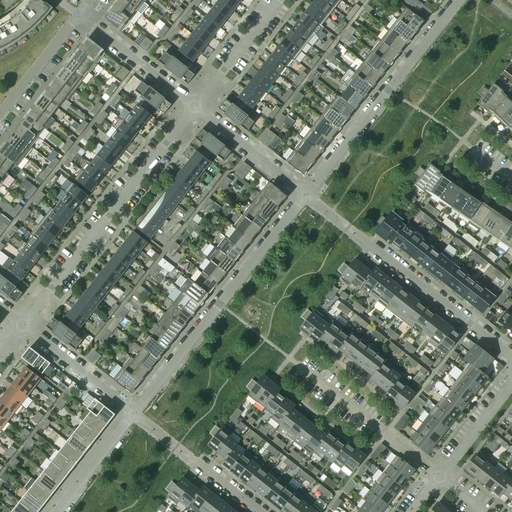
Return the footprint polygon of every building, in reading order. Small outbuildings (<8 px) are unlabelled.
[(0,58),(4,57),(8,55),(13,52),(17,50),(22,47),(26,44),(31,41),(35,37),(39,34),(43,30),(47,26),(50,22),(54,18),(57,14),(44,4),(39,0),(2,0),(0,3),(0,8),(2,12),(2,13),(6,10),(10,7),(13,4),(17,1),(17,0),(22,0),(24,1),(12,13),(0,20),(0,58)] [(141,15),(120,0),(117,0),(112,8),(114,10),(130,22),(133,25),(141,15)] [(148,6),(140,0),(120,0),(141,15),(148,6)] [(233,12),(218,0),(211,9),(226,20),(233,12)] [(240,3),(235,0),(218,0),(233,12),(240,3)] [(334,9),(322,0),(315,0),(311,5),(328,18),(334,9)] [(341,1),(340,0),(322,0),(334,9),(341,1)] [(356,13),(360,7),(356,4),(352,9),(356,13)] [(328,18),(311,5),(305,13),(321,26),(328,18)] [(369,14),(373,9),(367,5),(363,10),(369,14)] [(427,19),(432,12),(423,5),(418,12),(427,19)] [(179,16),(183,11),(179,7),(175,12),(179,16)] [(130,22),(114,10),(112,8),(103,19),(121,33),(130,22)] [(424,22),(406,8),(397,19),(416,34),(419,30),(418,29),(424,22)] [(189,18),(194,12),(190,9),(185,15),(189,18)] [(226,20),(211,9),(205,17),(220,29),(226,20)] [(352,18),(356,13),(352,9),(348,14),(352,18)] [(365,19),(369,14),(363,10),(359,15),(365,19)] [(175,21),(179,16),(175,12),(171,17),(175,21)] [(321,26),(305,13),(298,22),(314,35),(315,35),(312,33),(319,25),(321,27),(321,26)] [(184,25),(189,18),(185,15),(180,22),(184,25)] [(220,29),(205,17),(198,26),(213,37),(220,29)] [(416,34),(397,19),(388,30),(407,45),(410,41),(410,40),(415,34),(416,34)] [(342,29),(347,24),(342,21),(338,26),(342,29)] [(314,35),(298,22),(291,30),(308,43),(314,35)] [(165,34),(169,29),(164,26),(160,31),(165,34)] [(175,35),(180,29),(177,26),(172,32),(175,35)] [(206,46),(213,37),(198,26),(191,34),(206,46)] [(339,34),(342,29),(338,26),(334,31),(339,34)] [(355,31),(350,27),(346,32),(351,36),(355,31)] [(308,43),(291,30),(285,39),(301,52),(308,43)] [(407,45),(388,30),(380,41),(399,56),(402,52),(401,51),(406,44),(407,45)] [(161,39),(165,34),(160,31),(156,36),(161,39)] [(170,42),(175,35),(172,32),(167,39),(170,42)] [(351,36),(346,32),(342,37),(347,41),(351,36)] [(206,46),(191,34),(185,43),(200,54),(206,46)] [(145,52),(152,43),(146,38),(139,47),(145,52)] [(329,46),(333,41),(329,38),(325,43),(329,46)] [(105,53),(87,39),(78,50),(96,64),(105,53)] [(301,52),(285,39),(278,47),(294,60),(301,52)] [(399,56),(380,41),(371,52),(390,67),(393,62),(392,62),(398,55),(398,56),(399,56)] [(200,54),(185,43),(178,51),(182,55),(182,54),(185,57),(189,59),(188,60),(193,63),(200,54)] [(325,51),(329,46),(325,43),(321,48),(325,51)] [(294,60),(278,47),(271,56),(285,67),(292,59),(294,60)] [(334,58),(338,53),(333,49),(329,54),(334,58)] [(96,64),(78,50),(71,59),(89,73),(96,64)] [(390,67),(371,52),(363,63),(381,77),(385,73),(384,73),(389,66),(390,67)] [(172,73),(185,57),(182,54),(182,55),(177,61),(165,53),(158,62),(172,73)] [(330,63),(334,58),(329,54),(325,59),(330,63)] [(316,63),(320,58),(316,55),(312,60),(316,63)] [(279,75),(285,67),(271,56),(264,64),(279,75)] [(183,67),(188,60),(189,59),(185,57),(172,73),(187,85),(194,75),(183,67)] [(89,73),(71,59),(64,68),(82,83),(89,73)] [(312,68),(316,63),(312,60),(308,65),(312,68)] [(381,77),(363,63),(354,74),(373,88),(376,84),(375,84),(380,77),(381,78),(381,77)] [(279,75),(264,64),(258,73),(272,84),(279,75)] [(122,81),(129,72),(123,67),(116,76),(122,81)] [(82,83),(64,68),(56,78),(74,92),(82,83)] [(321,75),(316,71),(312,76),(317,80),(321,75)] [(302,80),(306,75),(302,72),(298,77),(302,80)] [(272,84),(258,73),(251,81),(265,92),(272,84)] [(373,88),(354,74),(345,85),(364,99),(367,95),(372,88),(372,89),(373,88)] [(313,85),(317,80),(312,76),(308,81),(313,85)] [(298,85),(302,80),(298,77),(294,82),(298,85)] [(74,92),(56,78),(49,87),(67,101),(74,92)] [(265,92),(251,81),(244,90),(259,101),(265,92)] [(143,110),(156,94),(142,82),(134,92),(146,101),(140,107),(137,105),(143,110)] [(113,93),(117,87),(113,84),(109,89),(113,93)] [(492,113),(506,98),(502,94),(503,92),(494,84),(488,91),(483,87),(478,94),(483,97),(477,104),(487,112),(489,110),(492,113)] [(364,99),(345,85),(348,87),(340,98),(337,95),(337,96),(355,110),(359,106),(358,106),(363,99),(364,100),(364,99)] [(67,101),(49,87),(42,96),(57,108),(64,100),(67,101)] [(109,97),(113,93),(109,89),(105,94),(109,97)] [(289,97),(293,92),(289,89),(285,94),(289,97)] [(259,101),(244,90),(238,98),(242,102),(245,104),(248,107),(252,110),(259,101)] [(300,102),(304,97),(298,92),(294,98),(300,102)] [(171,105),(156,94),(143,110),(151,116),(147,112),(152,105),(164,115),(171,105)] [(285,102),(289,97),(285,94),(281,99),(285,102)] [(117,103),(121,98),(117,95),(113,100),(117,103)] [(57,108),(42,96),(35,105),(50,118),(57,108)] [(349,116),(355,110),(355,111),(355,110),(337,96),(328,106),(347,121),(350,117),(349,116)] [(296,107),(300,102),(294,98),(290,103),(296,107)] [(500,122),(511,108),(511,103),(506,98),(492,113),(495,115),(494,117),(500,122)] [(113,108),(117,103),(113,100),(109,105),(113,108)] [(232,120),(245,104),(242,102),(236,109),(225,100),(218,109),(232,120)] [(99,111),(103,106),(98,102),(94,108),(99,111)] [(254,123),(243,114),(248,107),(245,104),(232,120),(247,132),(254,123)] [(50,118),(35,105),(27,115),(45,129),(45,128),(43,127),(50,118)] [(151,116),(143,110),(137,105),(130,113),(144,125),(151,116)] [(276,114),(280,109),(276,106),(272,111),(276,114)] [(347,121),(328,106),(320,117),(338,132),(341,128),(341,127),(346,121),(347,121)] [(95,116),(99,111),(94,108),(90,112),(95,116)] [(510,129),(511,126),(511,108),(500,122),(506,128),(507,126),(510,129)] [(272,119),(276,114),(272,111),(268,116),(272,119)] [(104,120),(108,115),(104,112),(100,117),(104,120)] [(144,125),(130,113),(124,122),(123,122),(138,133),(144,125)] [(287,118),(281,114),(277,119),(283,124),(287,118)] [(45,129),(27,115),(20,124),(38,138),(45,129)] [(100,125),(104,120),(100,117),(96,122),(100,125)] [(338,132),(320,117),(311,128),(330,143),(333,139),(332,138),(337,132),(338,132)] [(279,129),(283,124),(277,119),(273,124),(279,129)] [(138,133),(123,122),(124,122),(121,120),(114,129),(117,131),(117,130),(131,141),(138,133)] [(84,130),(88,124),(84,121),(79,126),(84,130)] [(38,138),(20,124),(13,133),(30,147),(38,138)] [(80,135),(84,130),(79,126),(76,131),(80,135)] [(330,143),(311,128),(302,139),(321,154),(324,150),(324,149),(329,143),(330,143)] [(90,137),(94,132),(90,129),(86,134),(90,137)] [(216,141),(202,129),(194,139),(206,148),(200,155),(203,157),(216,141)] [(131,141),(117,130),(117,131),(110,139),(124,150),(131,141)] [(267,148),(276,136),(269,130),(259,142),(267,148)] [(30,147),(13,133),(5,143),(21,155),(28,146),(30,148),(30,147)] [(86,142),(90,137),(86,134),(82,139),(86,142)] [(69,148),(74,143),(69,139),(65,145),(69,148)] [(124,150),(110,139),(103,147),(118,158),(124,150)] [(321,154),(302,139),(294,150),(312,165),(316,161),(315,160),(320,154),(321,154)] [(231,152),(216,141),(203,157),(206,160),(207,159),(212,153),(224,162),(231,152)] [(21,155),(5,143),(0,149),(0,153),(14,164),(21,155)] [(65,153),(69,148),(65,145),(61,149),(65,153)] [(77,154),(81,149),(77,146),(73,151),(77,154)] [(118,158),(103,147),(97,156),(111,167),(118,158)] [(312,165),(294,150),(297,153),(288,164),(297,171),(304,176),(307,172),(306,171),(312,165)] [(73,159),(77,154),(73,151),(69,156),(73,159)] [(211,163),(207,159),(206,160),(203,157),(200,155),(196,151),(189,160),(204,172),(211,163)] [(14,164),(0,153),(0,168),(9,175),(7,173),(14,164)] [(111,167),(97,156),(90,164),(104,175),(111,167)] [(55,167),(59,161),(54,158),(50,163),(55,167)] [(66,168),(70,162),(66,159),(62,164),(66,168)] [(204,172),(189,160),(182,168),(197,180),(204,172)] [(242,180),(251,168),(243,162),(234,174),(242,180)] [(104,175),(90,164),(84,172),(83,173),(98,184),(104,175)] [(430,193),(441,177),(438,174),(440,172),(430,164),(424,171),(420,168),(415,174),(419,178),(414,185),(424,193),(426,190),(430,193)] [(47,176),(52,171),(47,167),(43,172),(47,176)] [(9,175),(0,168),(0,183),(1,184),(9,175)] [(197,180),(182,168),(176,177),(191,189),(197,180)] [(98,184),(83,173),(84,172),(81,171),(74,180),(91,193),(98,184)] [(44,181),(47,176),(43,172),(39,177),(44,181)] [(217,182),(222,175),(218,173),(213,179),(217,182)] [(54,183),(58,178),(54,175),(50,180),(54,183)] [(191,189),(176,177),(169,185),(184,197),(191,189)] [(227,186),(232,181),(226,177),(222,182),(227,186)] [(440,200),(453,182),(446,177),(445,179),(441,177),(430,193),(440,200)] [(212,188),(217,182),(213,179),(208,185),(212,188)] [(50,188),(54,183),(50,180),(46,185),(50,188)] [(223,191),(227,186),(222,182),(218,187),(223,191)] [(287,197),(280,192),(280,191),(269,182),(259,194),(278,209),(278,208),(283,201),(283,202),(287,197)] [(450,207),(461,190),(458,188),(459,186),(453,182),(440,200),(450,207)] [(88,196),(71,183),(64,192),(67,194),(81,205),(88,196)] [(184,197),(169,185),(162,194),(177,205),(184,197)] [(33,194),(37,189),(32,186),(28,191),(33,194)] [(203,199),(209,192),(205,190),(200,196),(203,199)] [(460,214),(469,200),(472,195),(466,191),(464,193),(461,190),(450,207),(460,214)] [(29,199),(33,194),(28,191),(24,196),(29,199)] [(44,195),(40,192),(36,197),(40,200),(44,195)] [(81,205),(67,194),(60,202),(74,213),(81,205)] [(177,205),(162,194),(156,202),(170,214),(177,205)] [(278,209),(259,194),(251,205),(269,219),(270,219),(269,219),(274,212),(275,213),(278,209)] [(468,223),(481,204),(478,202),(479,200),(472,195),(469,200),(460,214),(469,220),(467,223),(468,223)] [(198,205),(203,199),(200,196),(195,202),(198,205)] [(36,205),(40,200),(36,197),(32,202),(36,205)] [(210,208),(214,203),(209,199),(205,204),(210,208)] [(74,213),(60,202),(54,210),(51,208),(51,209),(68,222),(74,213)] [(170,214),(156,202),(149,211),(164,222),(170,214)] [(18,213),(22,208),(18,204),(14,209),(18,213)] [(206,213),(210,208),(205,204),(201,209),(206,213)] [(433,208),(427,204),(423,208),(430,213),(433,208)] [(480,227),(492,209),(486,205),(485,206),(481,204),(468,223),(478,230),(480,227)] [(269,219),(251,205),(242,216),(261,230),(260,229),(266,223),(266,224),(269,219)] [(190,216),(195,209),(192,207),(187,213),(190,216)] [(440,214),(433,208),(430,213),(436,218),(440,214)] [(18,213),(14,209),(10,214),(14,218),(18,213)] [(27,217),(31,212),(27,209),(23,214),(27,217)] [(68,222),(51,209),(44,217),(61,230),(68,222)] [(490,234),(501,218),(498,215),(499,214),(492,209),(480,227),(478,230),(479,231),(481,228),(490,234)] [(164,222),(149,211),(142,219),(157,231),(164,222)] [(423,221),(427,216),(420,211),(417,216),(423,221)] [(185,222),(190,216),(187,213),(182,219),(185,222)] [(392,242),(404,226),(400,223),(402,221),(392,213),(386,220),(382,216),(376,223),(381,226),(376,233),(386,241),(387,239),(392,242)] [(23,222),(27,217),(23,214),(19,219),(23,222)] [(261,230),(242,216),(233,226),(252,241),(253,241),(252,240),(257,234),(258,234),(261,230)] [(433,221),(427,216),(423,221),(429,226),(433,221)] [(61,230),(44,217),(38,226),(54,239),(61,230)] [(452,223),(446,218),(442,223),(449,228),(452,223)] [(500,241),(511,222),(505,218),(504,220),(501,218),(490,234),(500,241)] [(157,231),(142,219),(135,228),(150,240),(157,231)] [(193,230),(197,225),(192,221),(188,226),(193,230)] [(402,248),(413,234),(413,233),(417,229),(408,222),(404,227),(404,226),(392,242),(397,246),(398,245),(402,248)] [(510,248),(511,244),(511,222),(500,241),(510,248)] [(176,233),(182,226),(178,223),(173,230),(176,233)] [(455,233),(459,228),(452,223),(449,228),(455,233)] [(445,230),(438,225),(435,230),(441,235),(445,230)] [(14,234),(18,229),(14,226),(10,231),(14,234)] [(54,239),(38,226),(31,234),(48,247),(54,239)] [(189,235),(193,230),(188,226),(184,231),(189,235)] [(252,241),(233,226),(233,227),(236,229),(228,239),(225,237),(244,252),(243,251),(248,245),(249,245),(252,241)] [(171,238),(176,233),(173,230),(168,235),(171,238)] [(451,235),(445,230),(441,235),(447,240),(451,235)] [(10,239),(14,234),(10,231),(6,236),(10,239)] [(148,243),(133,231),(126,240),(141,252),(148,243)] [(468,242),(472,238),(465,233),(462,237),(468,242)] [(48,247),(31,234),(31,235),(33,236),(27,245),(41,256),(48,247)] [(410,256),(424,238),(424,237),(421,240),(413,234),(402,248),(406,251),(404,252),(410,256)] [(165,245),(171,238),(168,235),(162,242),(165,245)] [(244,252),(225,237),(216,248),(235,263),(235,262),(240,256),(244,252)] [(420,262),(433,245),(424,238),(410,256),(415,261),(416,259),(420,262)] [(474,247),(478,243),(472,238),(468,242),(474,247)] [(460,249),(463,244),(457,239),(453,244),(460,249)] [(141,252),(126,240),(119,249),(134,260),(141,252)] [(41,256),(27,245),(23,242),(16,250),(20,253),(34,264),(41,256)] [(176,252),(180,247),(175,242),(170,248),(176,252)] [(470,249),(464,244),(463,244),(460,249),(466,254),(470,249)] [(429,269),(442,252),(433,245),(420,262),(429,269)] [(172,257),(176,252),(170,248),(166,253),(172,257)] [(235,263),(216,248),(216,249),(219,251),(211,262),(226,274),(227,274),(226,273),(231,267),(232,267),(235,263)] [(487,257),(490,253),(484,248),(480,252),(487,257)] [(127,269),(134,260),(119,249),(112,257),(127,269)] [(438,276),(449,262),(453,257),(444,250),(442,252),(429,269),(428,271),(433,275),(434,273),(438,276)] [(20,253),(13,262),(28,273),(34,264),(20,253)] [(154,262),(159,256),(155,253),(150,259),(154,262)] [(478,263),(481,258),(475,253),(471,258),(478,263)] [(493,262),(497,258),(490,253),(487,257),(493,262)] [(127,269),(112,257),(106,266),(121,277),(127,269)] [(487,263),(481,258),(478,263),(484,268),(487,263)] [(149,268),(154,262),(150,259),(145,266),(149,268)] [(348,286),(363,267),(354,260),(348,268),(343,264),(338,271),(342,275),(339,279),(348,286)] [(503,270),(507,266),(500,260),(496,265),(503,270)] [(28,273),(13,262),(6,270),(13,276),(16,278),(21,282),(28,273)] [(226,274),(211,262),(202,273),(218,285),(217,284),(223,277),(223,278),(226,274)] [(446,285),(458,269),(449,262),(438,276),(442,279),(440,281),(446,285)] [(159,274),(163,268),(157,264),(153,269),(159,274)] [(121,277),(106,266),(99,274),(114,286),(121,277)] [(359,289),(375,269),(371,273),(363,267),(348,286),(351,283),(359,289)] [(495,277),(499,272),(493,267),(489,272),(495,277)] [(155,279),(159,274),(153,269),(149,274),(155,279)] [(368,295),(384,275),(375,269),(359,289),(360,289),(368,295)] [(456,290),(464,280),(467,276),(458,269),(446,285),(451,289),(452,287),(456,290)] [(0,291),(0,292),(13,276),(6,270),(1,277),(0,276),(0,291)] [(140,279),(145,273),(142,270),(137,276),(140,279)] [(502,282),(505,277),(499,272),(495,277),(502,282)] [(218,285),(202,273),(194,283),(209,295),(214,288),(215,289),(218,285)] [(114,286),(99,274),(92,283),(107,294),(114,286)] [(377,302),(392,282),(384,275),(368,295),(377,302)] [(15,303),(22,294),(21,293),(24,289),(17,283),(13,287),(11,285),(16,278),(13,276),(0,292),(15,303)] [(135,285),(140,279),(137,276),(132,283),(135,285)] [(464,299),(478,280),(477,280),(475,283),(467,276),(464,280),(456,290),(459,293),(458,295),(464,299)] [(474,304),(487,287),(478,280),(464,299),(469,303),(470,302),(474,304)] [(385,308),(401,289),(392,282),(377,302),(385,308)] [(107,294),(92,283),(86,291),(101,303),(107,294)] [(209,295),(194,283),(185,294),(182,292),(201,307),(204,303),(203,302),(209,295)] [(141,295),(146,290),(140,286),(136,291),(141,295)] [(334,295),(338,290),(333,286),(329,291),(334,295)] [(127,296),(132,290),(129,287),(123,293),(127,296)] [(482,313),(492,300),(497,295),(487,287),(474,304),(477,307),(476,309),(482,313)] [(394,315),(409,296),(401,289),(385,308),(394,315)] [(506,299),(511,293),(506,289),(501,296),(506,299)] [(101,303),(86,291),(79,299),(94,311),(101,303)] [(137,300),(141,295),(136,291),(132,296),(137,300)] [(328,304),(333,297),(334,295),(329,291),(323,300),(328,304)] [(201,307),(182,292),(173,303),(175,304),(192,318),(195,313),(200,306),(200,307),(201,307)] [(345,301),(348,296),(343,292),(340,297),(345,301)] [(122,302),(127,296),(123,293),(118,300),(122,302)] [(402,322),(418,302),(409,296),(394,315),(402,322)] [(501,306),(505,300),(506,299),(501,296),(496,302),(501,306)] [(94,311),(79,299),(72,308),(87,320),(94,311)] [(356,310),(360,306),(355,301),(351,306),(356,310)] [(411,328),(426,309),(418,302),(402,322),(411,328)] [(192,318),(175,304),(173,303),(165,314),(183,328),(187,324),(186,324),(191,317),(192,318)] [(342,311),(345,307),(340,303),(337,307),(342,311)] [(113,313),(119,306),(115,304),(110,310),(113,313)] [(362,314),(365,310),(360,306),(356,310),(362,314)] [(347,315),(350,311),(345,307),(342,311),(347,315)] [(87,320),(72,308),(65,317),(70,320),(73,323),(76,325),(80,329),(87,320)] [(128,312),(123,308),(119,313),(124,317),(128,312)] [(309,336),(324,316),(315,309),(312,314),(307,310),(301,317),(306,321),(300,329),(309,336)] [(419,335),(435,316),(426,309),(411,328),(419,335)] [(109,319),(113,313),(110,310),(105,317),(109,319)] [(488,322),(493,315),(489,311),(483,318),(488,322)] [(120,322),(124,317),(119,313),(115,318),(120,322)] [(511,318),(505,313),(498,322),(511,332),(511,318)] [(183,328),(165,314),(156,325),(175,339),(178,335),(177,335),(182,328),(183,329),(183,328)] [(377,319),(372,315),(368,319),(373,323),(377,319)] [(317,343),(335,320),(332,323),(324,316),(309,336),(317,343)] [(359,325),(362,320),(357,316),(354,321),(359,325)] [(428,342),(443,322),(435,316),(419,335),(420,335),(423,331),(431,338),(427,342),(428,342)] [(60,339),(73,323),(70,320),(64,327),(53,318),(46,327),(60,339)] [(382,323),(377,319),(373,323),(379,327),(382,323)] [(328,346),(343,327),(335,320),(317,343),(320,340),(328,346)] [(364,329),(367,324),(362,320),(359,325),(364,329)] [(100,330),(105,323),(102,321),(97,327),(100,330)] [(436,348),(452,329),(443,322),(428,342),(436,348)] [(82,341),(71,332),(76,325),(73,323),(60,339),(75,350),(82,341)] [(175,339),(156,325),(159,328),(151,338),(166,350),(169,346),(174,339),(175,340),(175,339)] [(95,336),(100,330),(97,327),(92,333),(95,336)] [(337,353),(351,334),(348,337),(341,331),(344,327),(343,327),(328,346),(337,353)] [(390,337),(394,332),(389,328),(385,333),(390,337)] [(379,334),(374,329),(371,334),(376,338),(379,334)] [(448,351),(460,336),(452,329),(436,348),(437,349),(440,345),(448,351)] [(111,334),(106,330),(102,335),(107,339),(111,334)] [(399,336),(394,332),(390,337),(395,341),(399,336)] [(347,356),(363,337),(359,341),(351,334),(337,353),(339,350),(347,356)] [(381,342),(384,338),(379,334),(376,338),(381,342)] [(107,339),(102,335),(98,340),(103,344),(107,339)] [(356,363),(371,344),(363,337),(347,356),(356,363)] [(484,352),(465,337),(458,345),(469,354),(464,360),(473,367),(484,352)] [(166,350),(151,338),(142,349),(158,361),(161,357),(160,357),(165,350),(166,351),(166,350)] [(407,350),(411,346),(406,342),(402,346),(407,350)] [(396,347),(391,343),(387,347),(393,351),(396,347)] [(364,370),(380,350),(371,344),(356,363),(364,370)] [(412,354),(416,350),(411,346),(407,350),(412,354)] [(398,355),(401,351),(396,347),(393,351),(398,355)] [(50,364),(29,348),(21,358),(42,375),(50,364)] [(158,361),(142,349),(134,359),(131,357),(130,357),(149,372),(152,368),(152,367),(157,361),(158,361)] [(370,380),(386,360),(385,361),(377,354),(380,350),(364,370),(373,376),(370,379),(370,380)] [(94,365),(101,356),(95,351),(87,360),(94,365)] [(454,360),(458,355),(454,351),(450,357),(454,360)] [(482,373),(493,359),(484,352),(473,367),(487,378),(482,373)] [(424,364),(428,359),(423,355),(419,359),(424,364)] [(410,365),(413,360),(408,356),(404,361),(410,365)] [(149,372),(130,357),(122,368),(140,383),(144,379),(143,378),(148,372),(149,372)] [(433,363),(428,359),(424,364),(429,368),(433,363)] [(379,386),(394,367),(386,360),(370,380),(379,386)] [(415,369),(418,364),(413,360),(410,365),(415,369)] [(487,378),(473,367),(464,360),(469,364),(462,372),(480,386),(487,378)] [(444,372),(448,367),(444,363),(440,368),(444,372)] [(499,372),(503,367),(499,364),(495,369),(499,372)] [(41,379),(26,367),(19,376),(34,388),(41,379)] [(385,396),(403,373),(394,367),(379,386),(387,393),(385,396)] [(423,376),(427,371),(422,367),(418,371),(423,376)] [(140,383),(122,368),(113,380),(125,389),(132,394),(135,390),(134,389),(139,383),(140,383)] [(440,377),(444,372),(440,368),(436,373),(440,377)] [(480,386),(462,372),(456,381),(464,387),(474,395),(480,386)] [(393,403),(409,383),(401,377),(403,374),(403,373),(385,396),(393,403)] [(34,388),(19,376),(12,385),(27,397),(34,388)] [(256,402),(271,383),(263,376),(257,384),(252,380),(246,387),(251,391),(247,396),(256,402)] [(431,389),(435,383),(431,380),(427,385),(431,389)] [(474,395),(464,387),(456,381),(449,389),(467,403),(474,395)] [(74,393),(60,382),(57,386),(71,398),(74,393)] [(278,393),(280,390),(271,383),(256,402),(265,409),(278,393)] [(402,410),(414,394),(406,387),(409,384),(409,383),(393,403),(402,410)] [(27,397),(12,385),(5,393),(20,405),(27,397)] [(427,394),(431,389),(427,385),(423,390),(427,394)] [(467,403),(449,389),(442,398),(460,412),(467,403)] [(20,405),(5,393),(0,399),(0,402),(14,413),(20,405)] [(271,419),(286,399),(278,393),(265,409),(273,415),(270,419),(271,419)] [(53,404),(57,399),(51,395),(48,399),(53,404)] [(418,406),(422,400),(418,397),(413,402),(418,406)] [(460,412),(442,398),(436,406),(454,420),(460,412)] [(53,404),(48,399),(44,403),(50,408),(53,404)] [(115,415),(94,399),(87,409),(107,425),(115,415)] [(279,426),(294,406),(286,399),(271,419),(279,426)] [(14,413),(0,402),(0,416),(7,422),(14,413)] [(414,411),(418,406),(413,402),(410,407),(414,411)] [(285,436),(300,416),(292,410),(295,406),(294,406),(279,426),(280,425),(288,431),(285,435),(285,436)] [(454,420),(436,406),(429,415),(447,429),(454,420)] [(107,425),(87,409),(86,409),(90,412),(83,422),(99,435),(107,425)] [(238,418),(242,413),(237,409),(233,414),(238,418)] [(40,421),(43,416),(38,412),(34,416),(40,421)] [(238,418),(233,414),(229,419),(234,423),(238,418)] [(404,422),(408,417),(404,414),(400,419),(404,422)] [(447,429),(429,415),(422,423),(440,437),(447,429)] [(40,421),(34,416),(31,420),(37,425),(40,421)] [(294,442),(309,423),(300,416),(285,436),(294,442)] [(252,425),(255,421),(250,417),(246,421),(252,425)] [(406,423),(404,422),(400,419),(393,428),(399,432),(406,423)] [(99,435),(83,422),(75,432),(92,445),(99,435)] [(246,426),(241,422),(237,427),(242,431),(246,426)] [(302,449),(317,429),(309,423),(294,442),(302,449)] [(440,437),(422,423),(416,431),(434,446),(440,437)] [(264,428),(259,424),(255,428),(260,432),(264,428)] [(217,452),(232,433),(224,426),(220,430),(215,426),(210,434),(214,437),(208,445),(217,452)] [(501,435),(504,431),(498,427),(495,431),(501,435)] [(269,432),(264,428),(260,432),(265,436),(269,432)] [(27,437),(30,433),(24,429),(21,433),(27,437)] [(310,456),(328,433),(325,436),(317,429),(302,449),(310,456)] [(434,446),(416,431),(409,440),(427,454),(434,446)] [(92,445),(75,432),(67,442),(84,455),(92,445)] [(258,436),(252,432),(249,436),(254,440),(258,436)] [(23,442),(27,437),(21,433),(18,437),(23,442)] [(222,463),(238,443),(229,437),(233,433),(232,433),(217,452),(225,458),(221,463),(222,463)] [(321,459),(337,440),(328,433),(310,456),(311,456),(313,453),(321,459)] [(499,438),(493,433),(490,437),(496,442),(499,438)] [(263,440),(258,436),(254,440),(259,444),(263,440)] [(277,446),(281,441),(276,437),(272,442),(277,446)] [(332,463),(345,446),(337,440),(321,459),(322,459),(325,455),(333,462),(332,462),(332,463)] [(504,448),(507,444),(502,440),(499,444),(504,448)] [(282,450),(286,445),(281,441),(277,446),(282,450)] [(84,455),(67,442),(59,452),(76,465),(84,455)] [(230,470),(246,451),(245,450),(242,454),(234,448),(238,443),(222,463),(230,470)] [(341,469),(356,450),(347,443),(345,446),(332,463),(341,469)] [(379,457),(386,448),(381,444),(374,453),(378,456),(379,457)] [(274,449),(269,445),(266,449),(271,454),(274,449)] [(13,454),(17,450),(11,446),(8,450),(13,454)] [(276,458),(280,453),(274,449),(271,454),(276,458)] [(10,459),(13,454),(8,450),(4,454),(10,459)] [(294,459),(298,454),(293,450),(289,455),(294,459)] [(353,472),(365,457),(356,450),(341,469),(341,470),(344,466),(353,472)] [(239,477),(254,457),(246,451),(230,470),(239,477)] [(473,476),(488,458),(479,451),(467,466),(465,469),(473,476)] [(76,465),(59,452),(51,462),(68,475),(76,465)] [(374,461),(378,456),(374,453),(370,458),(374,461)] [(303,458),(298,454),(294,459),(299,463),(303,458)] [(414,470),(396,456),(389,465),(407,479),(414,470)] [(247,484),(262,464),(254,457),(239,477),(247,484)] [(288,467),(291,462),(286,458),(283,463),(288,467)] [(482,483),(494,469),(486,462),(489,458),(488,458),(473,476),(482,483)] [(68,475),(51,462),(43,472),(60,485),(68,475)] [(296,466),(291,462),(288,467),(293,471),(296,466)] [(256,490),(271,471),(262,464),(247,484),(256,490)] [(315,468),(309,464),(306,468),(311,472),(315,468)] [(365,473),(369,468),(365,464),(360,470),(365,473)] [(407,479),(389,465),(383,473),(401,487),(407,479)] [(320,472),(315,468),(311,472),(316,476),(320,472)] [(491,490),(502,475),(494,469),(482,483),(491,490)] [(361,478),(365,473),(360,470),(356,475),(361,478)] [(264,497),(279,477),(271,471),(256,490),(264,497)] [(60,485),(43,472),(36,482),(52,495),(60,485)] [(308,476),(303,472),(300,476),(305,480),(308,476)] [(401,487),(383,473),(376,482),(394,496),(401,487)] [(502,493),(511,479),(511,478),(510,481),(502,475),(491,490),(500,497),(502,493)] [(310,484),(313,480),(308,476),(305,480),(310,484)] [(273,504),(288,484),(279,477),(264,497),(273,504)] [(328,486),(332,481),(326,477),(323,482),(328,486)] [(176,505),(191,485),(182,478),(176,486),(171,482),(166,490),(170,493),(167,498),(176,505)] [(510,499),(511,497),(511,479),(502,493),(510,499)] [(333,490),(337,485),(332,481),(328,486),(333,490)] [(351,490),(355,485),(351,481),(347,487),(351,490)] [(52,495),(36,482),(28,492),(44,505),(52,495)] [(394,496),(376,482),(369,490),(387,504),(394,496)] [(281,510),(296,491),(288,484),(273,504),(281,510)] [(187,507),(203,487),(199,492),(191,485),(176,505),(179,501),(187,507)] [(322,494),(325,489),(320,485),(317,490),(322,494)] [(197,511),(212,494),(203,487),(187,507),(187,508),(191,503),(199,509),(196,511),(197,511)] [(347,495),(351,490),(347,487),(343,492),(347,495)] [(327,498),(330,493),(325,489),(322,494),(327,498)] [(381,511),(387,504),(369,490),(363,499),(379,511),(381,511)] [(283,511),(293,511),(305,498),(296,491),(281,510),(283,511)] [(38,511),(44,505),(28,492),(20,502),(32,511),(38,511)] [(210,511),(220,500),(212,494),(197,511),(210,511)] [(307,511),(313,504),(305,498),(293,511),(307,511)] [(338,507),(342,502),(338,498),(334,503),(338,507)] [(379,511),(363,499),(362,499),(366,502),(360,510),(362,511),(379,511)] [(224,511),(229,507),(220,500),(210,511),(224,511)] [(32,511),(20,502),(12,511),(32,511)] [(334,511),(338,507),(334,503),(330,509),(334,511)]
